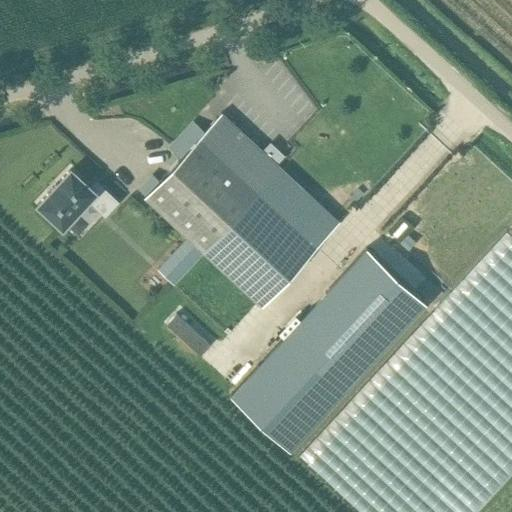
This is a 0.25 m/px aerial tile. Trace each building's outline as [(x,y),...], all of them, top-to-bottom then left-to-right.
[(309,194),(222,113),(221,113),(188,148),(178,138),(170,147),(180,156),(144,196),(145,197),(261,305),(298,265),(316,246),(286,219),(309,194)] [(49,193),(36,207),(43,213),(41,215),(52,226),(55,224),(61,230),(87,202),(104,217),(116,204),(99,187),(93,193),(69,171),(57,185),(49,193)] [(189,238),(172,257),(186,270),(203,251),(189,238)] [(425,303),(365,249),(229,397),(288,451),(425,303)] [(211,343),(177,311),(167,322),(201,353),(211,343)]
